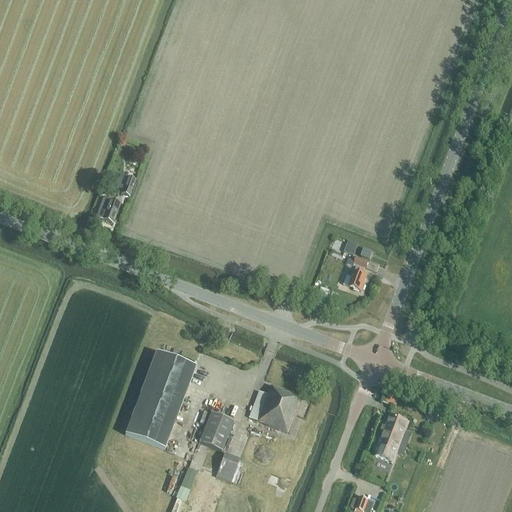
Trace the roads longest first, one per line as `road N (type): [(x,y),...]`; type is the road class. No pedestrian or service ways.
road 1 (tertiary): [(375,360),(0,218)]
road 2 (tertiary): [(375,360),(511,0)]
road 3 (unclassified): [(319,511),(375,360)]
road 4 (tertiary): [(511,412),(375,360)]
